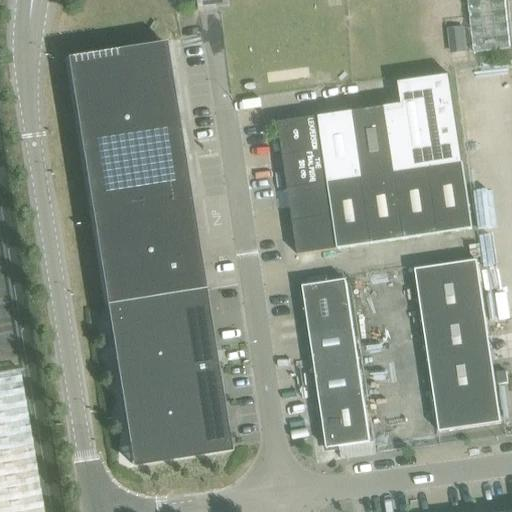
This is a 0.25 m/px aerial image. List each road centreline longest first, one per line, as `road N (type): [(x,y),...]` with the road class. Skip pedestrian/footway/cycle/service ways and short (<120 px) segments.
road 1 (tertiary): [(31,0),(33,135),(93,511)]
road 2 (unclassified): [(280,492),(211,24)]
road 3 (unclassified): [(280,492),(511,460)]
